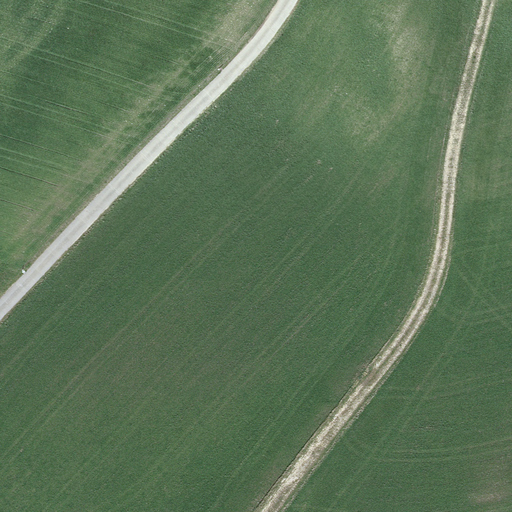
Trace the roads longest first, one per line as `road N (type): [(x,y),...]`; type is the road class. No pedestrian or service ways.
road 1 (track): [(272,511),(434,294),(487,0)]
road 2 (track): [(0,316),(288,0)]
